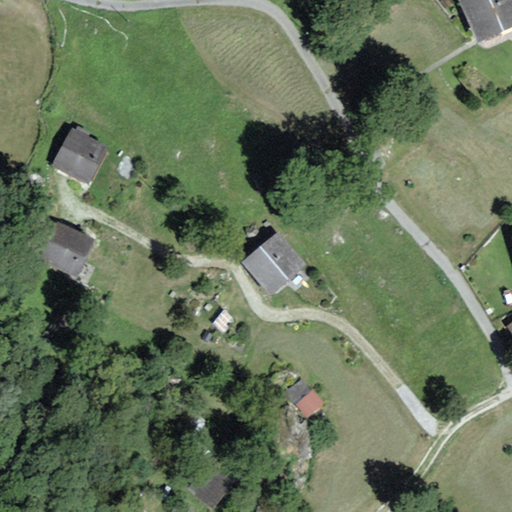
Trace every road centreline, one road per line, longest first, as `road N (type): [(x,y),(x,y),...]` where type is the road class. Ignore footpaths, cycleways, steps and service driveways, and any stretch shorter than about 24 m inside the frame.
road 1 (track): [(222,0),(254,1),(290,28),(375,182),(448,268),(511,367)]
road 2 (track): [(73,208),(171,260),(230,266),(265,315),(336,322),(428,425),(447,433)]
road 3 (track): [(511,392),(456,423),(380,511)]
road 4 (track): [(84,0),(218,0)]
